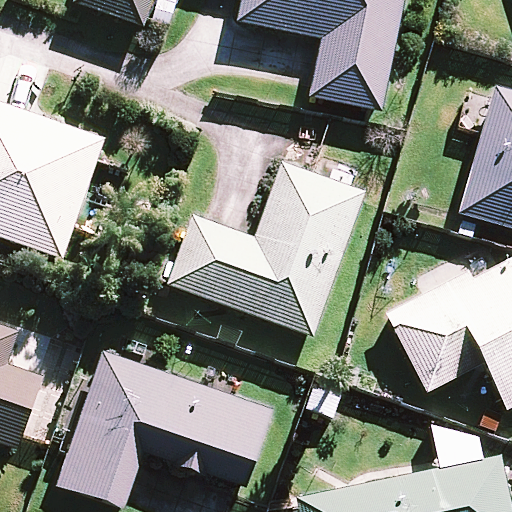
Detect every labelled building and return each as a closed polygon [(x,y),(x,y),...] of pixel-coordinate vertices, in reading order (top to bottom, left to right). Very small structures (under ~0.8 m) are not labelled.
[(142,25),(150,0),(70,0),(66,11),(138,36),(142,25)] [(377,120),(401,0),(236,0),(231,30),(315,47),(303,105),(377,120)] [(511,101),(490,95),(454,222),(511,238),(511,101)] [(0,246),(57,266),(98,146),(0,113),(0,246)] [(161,293),(308,346),(360,200),(308,181),(275,170),(249,245),(186,223),(161,293)] [(464,280),(381,322),(422,401),(477,373),(500,419),(511,413),(511,266),(511,265),(467,287),(464,280)] [(0,452),(13,457),(19,440),(38,384),(2,372),(14,338),(0,333),(0,452)] [(242,496),(269,418),(97,359),(66,448),(50,494),(102,511),(121,511),(139,461),(167,470),(166,474),(201,486),(203,482),(236,494),(242,496)] [(504,511),(495,463),(290,505),(292,511),(291,511),(504,511)]
